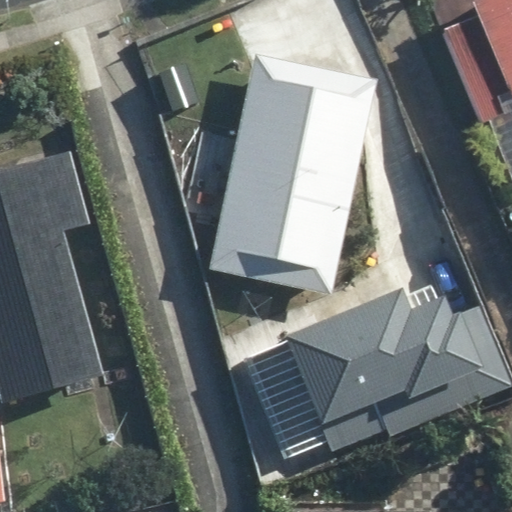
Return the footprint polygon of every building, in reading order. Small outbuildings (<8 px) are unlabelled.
[(511,166),(511,0),(480,0),(485,10),(445,27),(481,114),(489,111),(511,166)] [(375,71),(260,49),(217,271),(368,299),(379,243),(343,236),(375,71)] [(76,145),(0,165),(0,382),(6,406),(109,379),(69,228),(96,221),(76,145)] [(499,388),(466,284),(252,353),(285,457),(499,388)] [(1,412),(0,412),(0,502),(14,500),(1,412)]
